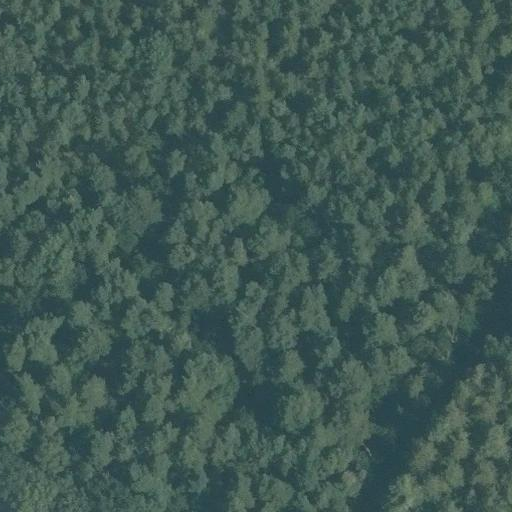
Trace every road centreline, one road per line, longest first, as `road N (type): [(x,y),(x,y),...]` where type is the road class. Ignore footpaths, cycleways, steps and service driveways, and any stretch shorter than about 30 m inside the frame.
road 1 (track): [(511,305),(381,511)]
road 2 (track): [(0,450),(110,511)]
